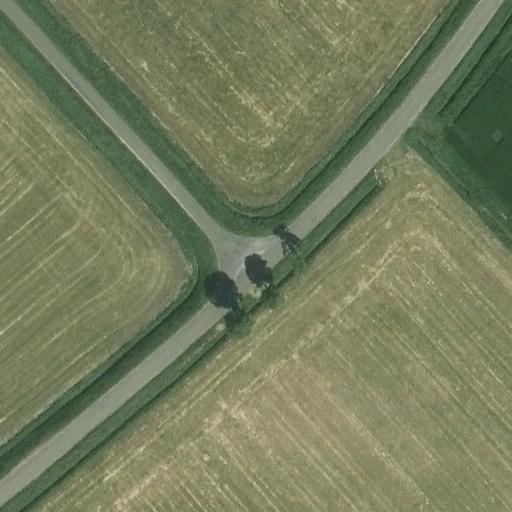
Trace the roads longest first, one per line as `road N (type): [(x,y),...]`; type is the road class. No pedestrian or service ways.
road 1 (unclassified): [(251,271),(1,0)]
road 2 (tertiary): [(251,271),(344,187),(494,0)]
road 3 (tertiary): [(0,495),(251,271)]
